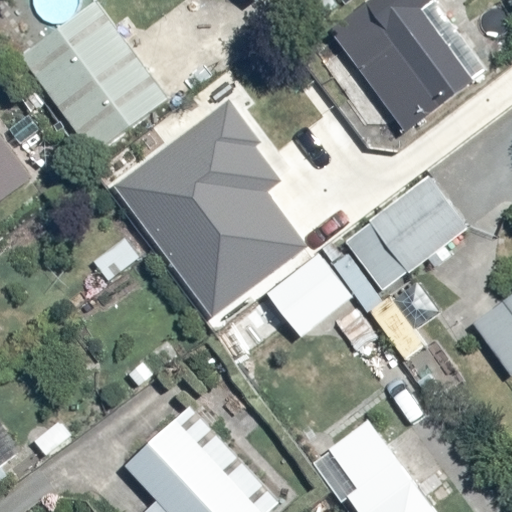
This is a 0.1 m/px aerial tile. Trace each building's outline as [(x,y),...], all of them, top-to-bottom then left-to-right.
[(130,41),(100,0),(99,0),(25,53),(96,151),(218,64),(177,7),(130,41)] [(492,70),(441,0),(372,0),(333,29),(408,132),(492,70)] [(0,203),(35,178),(0,131),(0,203)] [(403,184),(370,138),(305,186),(338,231),(364,212),(403,184)] [(471,227),(433,174),(346,237),(384,291),(471,227)] [(357,294),(322,251),(293,275),(272,292),(306,335),(357,294)] [(511,295),(477,322),(511,369),(511,295)] [(284,327),(263,298),(218,330),(239,359),(284,327)] [(270,511),(282,501),(192,402),(127,461),(161,498),(144,511),(270,511)] [(442,511),(370,416),(311,460),(340,500),(347,494),(360,511),(442,511)] [(0,480),(9,474),(0,461),(0,480)]
